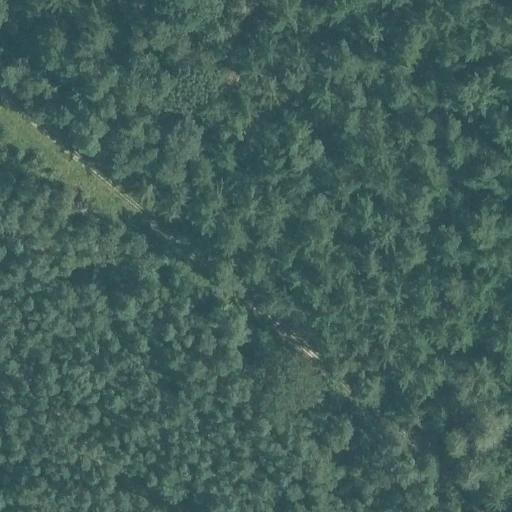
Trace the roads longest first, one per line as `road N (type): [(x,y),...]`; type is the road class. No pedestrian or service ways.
road 1 (track): [(0,101),(494,511)]
road 2 (track): [(253,0),(97,181)]
